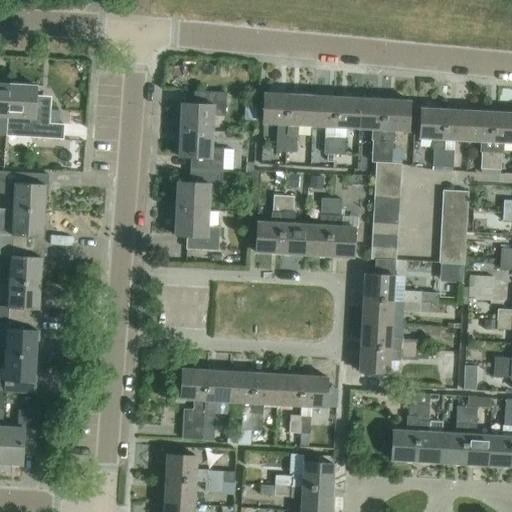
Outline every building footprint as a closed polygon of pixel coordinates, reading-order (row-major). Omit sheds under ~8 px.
[(0,116),(10,117),(12,84),(0,83),(0,116)] [(37,85),(12,84),(10,117),(25,118),(24,129),(34,130),(34,136),(64,138),(65,124),(50,123),(51,102),(36,101),(37,85)] [(181,128),(214,130),(215,114),(226,114),(228,91),(194,89),(194,103),(182,103),(181,128)] [(289,123),(290,94),(268,93),(268,92),(265,92),(264,122),(289,123)] [(297,150),(298,123),(312,124),(314,95),(290,94),(289,123),(288,133),(287,150),(297,150)] [(337,125),(338,96),(314,95),(312,124),(337,125)] [(362,98),(338,96),(337,125),(361,126),(362,98)] [(386,99),(362,98),(361,126),(374,127),(373,140),(374,140),(373,161),(382,161),(386,99)] [(386,99),(382,161),(392,162),(394,141),(395,141),(396,128),(408,129),(410,99),(407,99),(407,100),(386,99)] [(246,103),(245,120),(257,120),(258,104),(246,103)] [(443,165),(444,149),(445,137),(447,109),(424,108),(424,107),(422,107),(420,136),(433,137),(432,148),(434,148),(434,165),(443,165)] [(471,110),(447,109),(445,137),(469,139),(471,110)] [(495,111),(471,110),(469,139),(481,139),(480,150),(482,150),(481,167),(491,168),(495,111)] [(511,140),(511,112),(495,111),(491,168),(501,168),(502,152),(504,152),(505,141),(511,140)] [(191,169),(224,171),(224,158),(231,158),(231,150),(225,149),(225,146),(213,146),(214,130),(181,128),(180,156),(191,156),(191,169)] [(277,149),(287,150),(288,133),(277,133),(277,149)] [(336,136),(325,135),(324,151),(335,152),(336,136)] [(344,152),(345,136),(336,136),(335,152),(344,152)] [(454,149),(444,149),(443,165),(453,166),(454,149)] [(376,162),(376,174),(402,175),(402,164),(376,162)] [(224,171),(191,169),(190,182),(179,182),(177,208),(210,210),(211,193),(222,194),(224,171)] [(15,207),(44,209),(45,184),(48,184),(49,173),(0,170),(0,191),(16,193),(15,207)] [(286,172),(285,185),(299,186),(299,173),(286,172)] [(402,175),(376,174),(375,185),(401,187),(402,175)] [(311,175),(310,185),(323,186),(324,176),(311,175)] [(375,185),(375,198),(400,199),(401,187),(375,185)] [(443,201),(469,203),(470,191),(444,190),(443,201)] [(284,195),(275,195),(274,211),(272,211),(272,221),(258,220),(256,252),(259,252),(259,251),(281,252),(284,195)] [(281,252),(304,253),(306,223),(296,222),(296,211),(294,211),(294,195),(284,195),(281,252)] [(306,223),(304,253),(328,255),(332,197),(322,196),(321,224),(306,223)] [(332,197),(328,255),(350,256),(350,257),(353,257),(355,225),(343,225),(344,215),(341,215),(342,197),(332,197)] [(400,211),(400,199),(375,198),(374,210),(400,211)] [(443,214),(468,215),(469,203),(443,201),(443,214)] [(0,244),(45,247),(45,236),(43,236),(44,209),(15,207),(15,210),(0,208),(0,244)] [(209,225),(210,210),(177,208),(176,235),(188,235),(187,247),(220,249),(221,226),(209,225)] [(399,223),(400,211),(374,210),(373,222),(399,223)] [(468,227),(468,215),(443,214),(442,226),(468,227)] [(398,235),(399,223),(373,222),(373,234),(398,235)] [(467,239),(468,227),(442,226),(441,237),(467,239)] [(372,246),(398,247),(398,235),(373,234),(372,246)] [(466,251),(467,239),(441,237),(441,250),(466,251)] [(0,254),(13,255),(11,281),(41,282),(42,257),(44,257),(45,247),(0,244),(0,254)] [(397,259),(398,247),(372,246),(371,258),(397,259)] [(511,258),(511,247),(501,247),(500,258),(511,258)] [(466,251),(441,250),(440,262),(466,263),(466,251)] [(511,258),(500,258),(500,267),(511,267),(511,258)] [(364,298),(394,300),(396,260),(376,259),(375,274),(365,274),(364,276),(365,276),(364,298)] [(470,275),(469,286),(494,287),(495,276),(470,275)] [(41,282),(11,281),(10,307),(11,307),(11,317),(40,319),(41,310),(39,309),(41,282)] [(493,300),(494,287),(469,286),(469,299),(493,300)] [(404,291),(404,300),(422,301),(423,292),(404,291)] [(439,292),(423,292),(422,301),(438,302),(439,292)] [(364,298),(363,322),(393,324),(394,310),(422,311),(422,301),(404,300),(394,300),(364,298)] [(511,308),(498,308),(497,319),(511,319),(511,308)] [(8,328),(7,354),(36,356),(38,330),(40,330),(40,319),(11,317),(10,328),(8,328)] [(511,319),(497,319),(497,321),(496,328),(511,328),(511,319)] [(485,320),(485,329),(496,329),(496,328),(497,321),(485,320)] [(363,322),(362,346),(418,349),(419,340),(404,339),(404,324),(393,324),(363,322)] [(418,349),(362,346),(361,367),(360,367),(360,371),(391,372),(391,359),(400,359),(400,358),(418,359),(418,349)] [(35,382),(36,356),(7,354),(5,381),(0,380),(0,390),(7,390),(7,391),(37,393),(37,382),(35,382)] [(511,366),(511,357),(495,357),(495,366),(511,366)] [(466,365),(465,373),(477,374),(478,366),(466,365)] [(511,366),(495,366),(494,376),(511,377),(511,380),(511,379),(511,366)] [(183,438),(204,439),(208,370),(187,368),(184,368),(183,389),(174,388),(174,397),(182,397),(182,398),(194,399),(193,409),(185,408),(183,438)] [(208,370),(204,439),(215,439),(216,412),(217,412),(218,400),(229,401),(231,371),(208,370)] [(252,430),(253,412),(254,402),(253,402),(255,372),(231,371),(229,401),(244,402),(242,429),(252,430)] [(254,402),(276,403),(278,373),(255,372),(253,402),(254,402)] [(303,375),(278,373),(276,403),(301,405),(303,375)] [(325,376),(303,375),(301,405),(326,406),(328,375),(325,375),(325,376)] [(396,459),(417,460),(420,393),(400,392),(400,403),(409,404),(409,415),(408,415),(407,429),(395,428),(393,460),(396,460),(396,459)] [(420,393),(417,460),(441,462),(443,431),(430,430),(430,421),(429,421),(430,394),(420,393)] [(489,464),(511,465),(511,399),(507,399),(506,425),(503,425),(503,435),(491,434),(489,464)] [(443,431),(441,462),(465,463),(467,433),(468,423),(468,405),(459,405),(457,432),(443,431)] [(465,463),(489,464),(491,434),(477,434),(478,423),(479,406),(468,405),(468,423),(467,433),(465,463)] [(19,428),(4,427),(0,426),(0,463),(24,465),(24,453),(36,454),(38,429),(29,429),(30,411),(20,410),(19,428)] [(263,430),(264,413),(253,412),(252,430),(263,430)] [(289,431),(300,432),(301,415),(290,415),(289,431)] [(301,415),(300,432),(310,433),(311,416),(301,415)] [(207,481),(224,482),(235,482),(235,473),(197,470),(198,456),(167,454),(167,457),(168,457),(167,478),(197,480),(197,479),(207,480),(207,481)] [(276,475),(275,485),(333,488),(335,466),(335,464),(305,462),(304,474),(293,474),(293,476),(276,475)] [(196,504),(197,480),(167,478),(165,502),(196,504)] [(223,491),(224,482),(207,481),(206,490),(223,491)] [(330,511),(332,511),(333,488),(275,485),(261,484),(261,493),(292,495),(292,497),(303,498),(302,510),(330,511)] [(195,511),(196,504),(165,502),(164,511),(195,511)]
